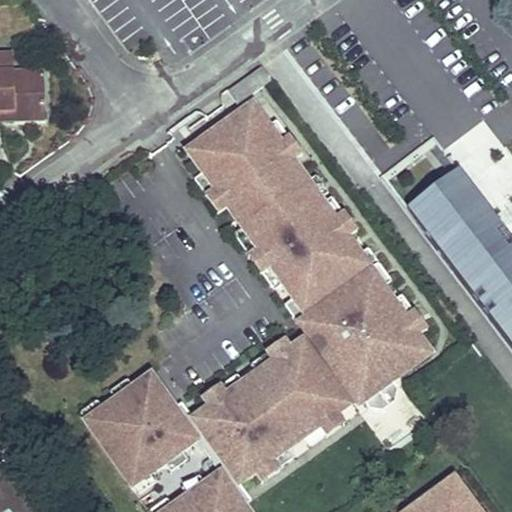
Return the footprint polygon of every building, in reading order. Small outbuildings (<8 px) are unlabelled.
[(11,56),(0,56),(0,113),(11,113),(11,123),(43,122),(42,82),(12,83),(12,74),(11,56)] [(42,74),(12,74),(12,83),(42,82),(42,74)] [(252,108),(189,154),(309,325),(307,341),(192,422),(238,487),(361,400),(369,411),(383,413),(394,405),(397,390),(389,379),(428,352),(302,174),(252,108)] [(11,113),(0,113),(0,123),(11,123),(11,113)] [(378,178),(511,356),(511,240),(466,180),(434,136),(378,178)] [(150,378),(85,425),(131,490),(196,443),(150,378)] [(0,462),(0,511),(37,511),(2,462),(0,462)] [(245,511),(220,476),(169,511),(245,511)] [(478,511),(453,477),(405,511),(478,511)]
